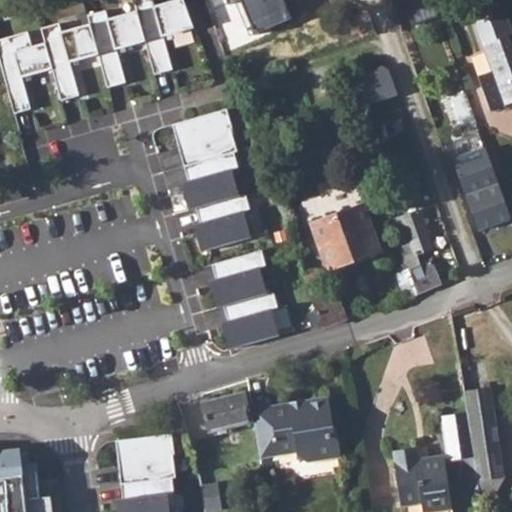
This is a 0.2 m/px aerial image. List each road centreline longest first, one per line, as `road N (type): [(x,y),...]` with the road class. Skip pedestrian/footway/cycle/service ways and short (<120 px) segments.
road 1 (residential): [(200,377),(143,181),(0,218)]
road 2 (residential): [(511,273),(331,341),(200,377)]
road 3 (residential): [(200,377),(69,418)]
